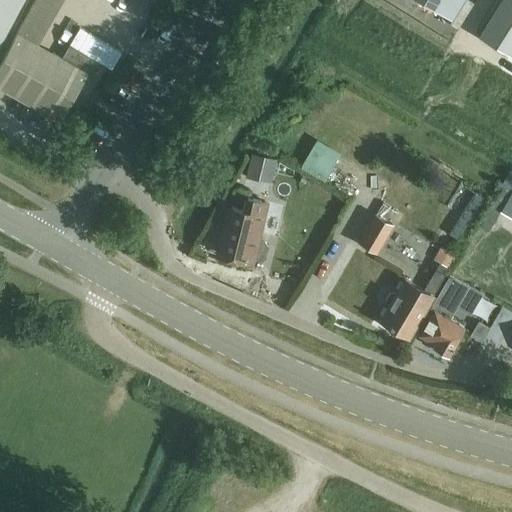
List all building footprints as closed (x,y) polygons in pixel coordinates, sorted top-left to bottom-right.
[(0,62),(0,86),(59,121),(65,110),(75,116),(104,66),(66,44),(59,56),(36,43),(59,0),(32,0),(15,31),(17,32),(0,62)] [(0,0),(0,41),(22,0),(0,0)] [(422,0),(450,18),(461,0),(422,0)] [(511,56),(511,0),(498,0),(477,35),(511,56)] [(246,154),(267,167),(274,155),(253,142),(246,154)] [(339,143),(334,153),(352,161),(356,151),(339,143)] [(264,242),(257,240),(266,204),(243,198),(241,207),(232,205),(228,223),(227,223),(221,251),(253,259),(261,260),(265,258),(267,245),(264,242)] [(394,228),(375,216),(357,245),(377,257),(394,228)] [(433,259),(448,267),(455,255),(440,246),(433,259)] [(433,347),(447,355),(463,328),(446,318),(465,286),(449,276),(429,309),(433,311),(418,336),(434,345),(433,347)] [(407,338),(432,296),(404,280),(396,294),(393,293),(389,294),(385,301),(386,305),(388,307),(380,321),(407,338)] [(492,325),(503,331),(511,317),(499,311),(492,325)] [(469,336),(489,347),(495,336),(475,325),(469,336)]
